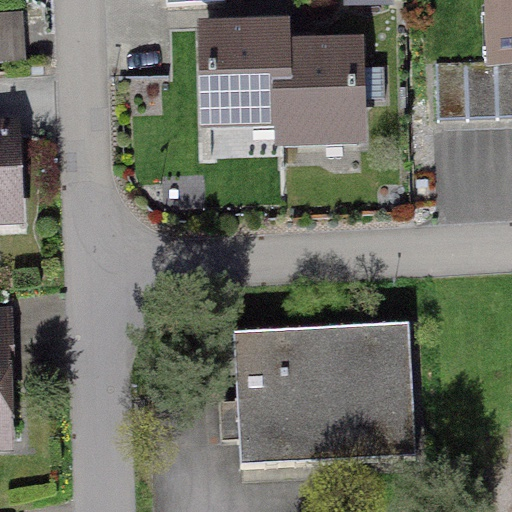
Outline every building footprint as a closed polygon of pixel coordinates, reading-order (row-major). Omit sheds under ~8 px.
[(344,0),(344,9),(394,8),(394,1),(406,0),(405,0),(344,0)] [(511,0),(483,0),(485,64),(486,73),(511,72),(511,0)] [(0,65),(27,64),(23,14),(0,15),(0,65)] [(298,43),(289,44),(289,24),(258,25),(197,26),(200,134),(274,132),(275,152),(366,149),(363,41),(298,43)] [(511,121),(511,72),(486,73),(485,64),(434,65),(436,124),(511,121)] [(0,229),(25,229),(21,123),(0,123),(0,229)] [(16,361),(14,311),(0,311),(0,456),(15,455),(11,361),(16,361)] [(409,328),(233,338),(236,392),(218,393),(221,447),(239,446),(240,472),(416,463),(409,328)]
